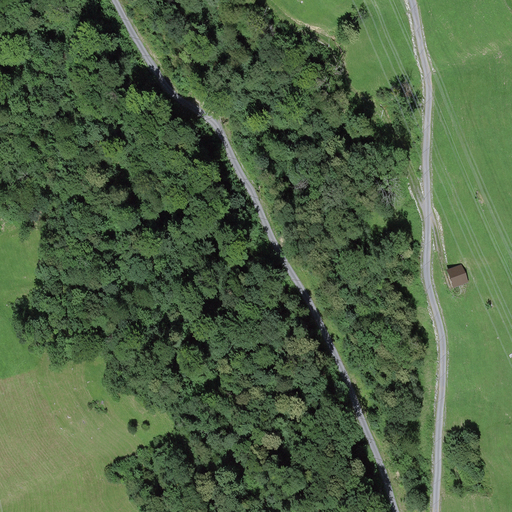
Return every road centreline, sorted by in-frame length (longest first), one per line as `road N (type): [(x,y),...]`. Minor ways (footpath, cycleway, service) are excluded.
road 1 (track): [(119,0),(176,99),(219,124),(387,488)]
road 2 (track): [(434,511),(440,375),(428,271),(428,69),(411,0)]
road 3 (trunk): [(220,511),(127,358),(0,213)]
